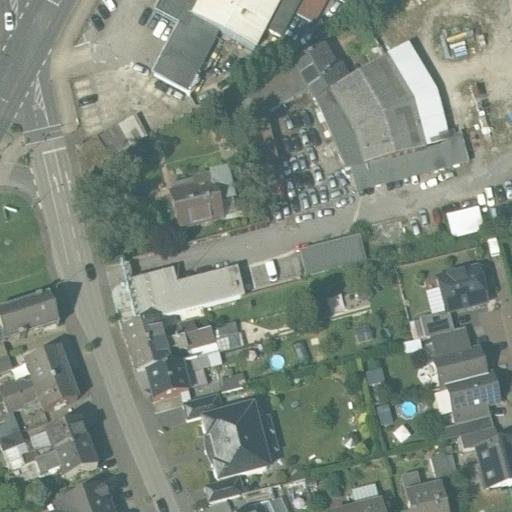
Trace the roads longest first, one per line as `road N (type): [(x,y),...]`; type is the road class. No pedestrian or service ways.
road 1 (tertiary): [(164,511),(135,454),(60,207)]
road 2 (tertiary): [(60,207),(27,50)]
